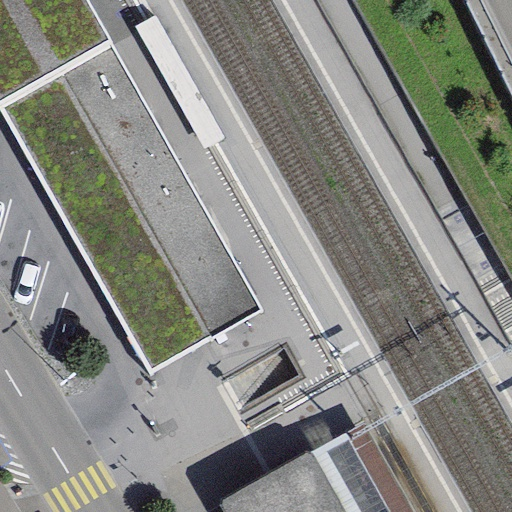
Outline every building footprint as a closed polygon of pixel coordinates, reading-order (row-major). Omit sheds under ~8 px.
[(80,0),(0,0),(0,117),(61,83),(111,54),(80,0)] [(158,21),(135,34),(204,157),(211,153),(227,144),(158,21)] [(61,83),(166,274),(218,243),(111,54),(61,83)] [(222,345),(264,320),(218,243),(166,274),(61,83),(0,117),(0,119),(150,386),(222,345)] [(332,511),(307,467),(227,511),(332,511)]
